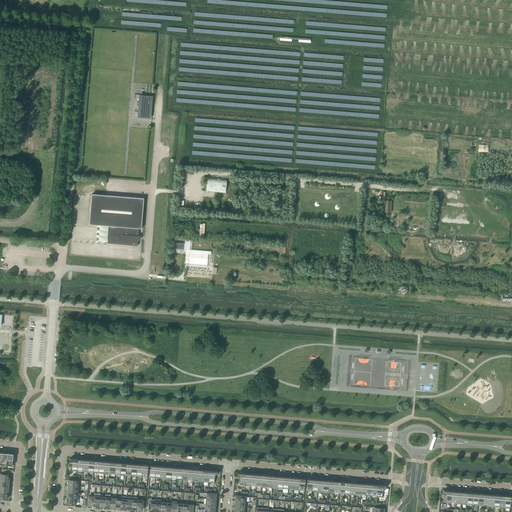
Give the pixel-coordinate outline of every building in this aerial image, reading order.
[(151,97),(142,96),(141,103),(140,106),(141,106),(140,117),(150,117),(151,97)] [(225,192),(227,179),(210,177),(208,191),(225,192)] [(108,243),(138,246),(138,240),(137,240),(137,237),(138,237),(139,228),(141,228),(144,198),(104,195),(92,194),(89,224),(109,226),(108,243)] [(208,251),(187,250),(186,263),(207,265),(208,251)] [(13,454),(8,453),(7,465),(12,465),(12,464),(14,464),(15,456),(13,455),(13,454)] [(77,471),(78,459),(70,458),(70,462),(72,462),(72,471),(77,471)] [(218,471),(210,470),(209,483),(214,483),(215,474),(217,474),(218,471)] [(245,486),(246,473),(238,473),(238,476),(240,476),(239,485),(245,486)] [(386,485),(378,485),(377,497),(382,497),(383,488),(385,489),(386,485)] [(451,503),(452,491),(444,490),(443,494),(443,502),(445,502),(445,503),(451,503)] [(8,496),(9,492),(0,491),(0,499),(0,500),(1,500),(2,500),(2,498),(8,499),(8,496)] [(76,504),(76,498),(67,497),(66,501),(67,501),(67,504),(72,504),(72,505),(73,506),(74,506),(75,506),(75,504),(76,504)]
